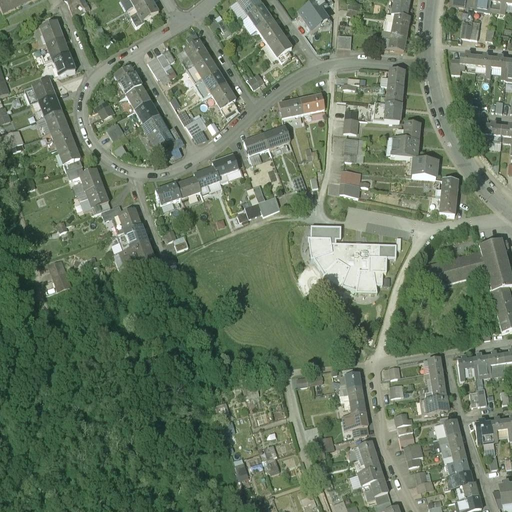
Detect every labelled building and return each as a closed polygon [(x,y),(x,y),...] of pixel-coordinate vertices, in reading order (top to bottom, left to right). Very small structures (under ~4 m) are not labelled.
[(0,0),(0,11),(3,16),(14,11),(14,10),(26,4),(27,5),(36,0),(0,0)] [(77,0),(72,0),(66,4),(74,21),(86,15),(82,8),(77,0)] [(147,0),(127,0),(134,10),(148,1),(147,0)] [(254,0),(243,0),(237,5),(247,19),(261,9),(254,0)] [(328,0),(321,0),(318,3),(324,11),(324,12),(332,6),(328,0)] [(451,0),(450,9),(457,11),(457,10),(465,11),(466,8),(475,10),(476,3),(476,0),(451,0)] [(491,0),(491,5),(490,13),(500,14),(500,17),(504,18),(506,7),(507,0),(491,0)] [(148,1),(134,10),(138,18),(130,22),(136,32),(144,28),(142,26),(157,17),(148,1)] [(409,5),(394,2),(391,19),(394,20),(406,22),(409,5)] [(318,3),(297,17),(311,37),(320,30),(318,28),(325,22),(319,14),(324,11),(318,3)] [(86,6),(82,8),(86,15),(90,12),(86,6)] [(261,9),(247,19),(256,33),(270,23),(261,9)] [(355,13),(349,11),(348,19),(359,21),(360,13),(355,13)] [(406,22),(394,20),(391,36),(406,39),(409,22),(406,22)] [(213,21),(208,24),(214,34),(220,30),(216,25),(213,21)] [(228,32),(221,22),(216,25),(220,30),(223,35),(228,32)] [(270,23),(256,33),(266,47),(280,37),(270,23)] [(56,26),(39,32),(46,48),(62,42),(56,26)] [(472,29),(463,28),(461,41),(470,42),(472,29)] [(391,36),(389,43),(377,41),(375,52),(387,54),(388,53),(403,56),(406,39),(391,36)] [(280,37),(266,47),(277,62),(291,52),(280,37)] [(351,40),(337,39),(336,51),(350,52),(351,40)] [(62,42),(46,48),(49,56),(41,59),(44,67),(52,64),(68,58),(62,42)] [(173,48),(170,42),(164,46),(167,52),(173,48)] [(198,44),(183,53),(187,61),(181,65),(186,73),(207,60),(198,44)] [(168,53),(162,56),(170,67),(175,63),(168,53)] [(162,56),(156,60),(162,69),(164,73),(168,71),(166,69),(169,67),(162,56)] [(471,56),(466,56),(466,60),(461,59),(461,64),(460,69),(461,69),(476,70),(477,61),(471,60),(471,56)] [(68,58),(52,64),(58,81),(74,74),(68,58)] [(488,58),(483,58),(482,61),(477,61),(476,70),(491,72),(492,62),(487,62),(488,58)] [(503,60),(498,59),(498,63),(492,62),(491,72),(506,73),(507,64),(503,63),(503,60)] [(156,60),(147,66),(153,75),(162,69),(156,60)] [(186,73),(185,73),(194,88),(202,83),(216,74),(207,60),(186,73)] [(461,64),(451,64),(451,77),(460,78),(461,69),(460,69),(461,64)] [(129,70),(114,79),(125,99),(140,90),(132,75),(129,70)] [(216,74),(202,83),(211,98),(225,89),(216,74)] [(404,75),(388,74),(386,91),(402,93),(404,75)] [(263,86),(259,80),(255,82),(260,89),(263,86)] [(255,82),(251,85),(256,92),(260,89),(255,82)] [(3,83),(0,84),(0,98),(8,96),(3,83)] [(48,84),(31,90),(32,93),(24,96),(29,110),(38,107),(54,100),(48,84)] [(225,89),(211,98),(220,113),(232,105),(235,104),(225,89)] [(140,90),(125,99),(134,114),(149,105),(140,90)] [(402,93),(386,91),(385,108),(401,110),(402,93)] [(321,99),(299,103),(302,118),(324,113),(321,99)] [(54,100),(38,107),(44,123),(60,116),(54,100)] [(473,101),(462,100),(460,112),(471,113),(473,101)] [(299,103),(278,108),(281,123),(302,118),(299,103)] [(149,105),(134,114),(143,129),(158,120),(149,105)] [(232,105),(221,113),(224,119),(236,112),(232,105)] [(385,108),(368,106),(367,124),(399,127),(401,110),(385,108)] [(103,107),(96,111),(99,115),(106,111),(103,107)] [(106,111),(99,115),(101,119),(108,115),(106,111)] [(60,116),(44,123),(47,130),(38,134),(41,142),(50,139),(66,132),(60,116)] [(7,119),(0,121),(0,129),(0,130),(9,126),(7,119)] [(158,120),(143,129),(155,150),(166,153),(168,158),(177,153),(167,136),(158,120)] [(205,130),(200,122),(195,125),(200,133),(205,130)] [(358,123),(344,122),(343,136),(356,137),(358,123)] [(194,123),(185,129),(191,140),(201,134),(200,133),(195,125),(194,123)] [(492,126),(492,129),(487,129),(486,138),(501,140),(502,130),(496,130),(497,126),(492,126)] [(420,129),(404,127),(402,144),(418,146),(420,129)] [(511,127),(509,127),(509,131),(502,130),(501,140),(511,140),(511,127)] [(283,130),(263,138),(268,152),(289,144),(283,130)] [(66,132),(50,139),(56,155),(73,149),(66,132)] [(183,149),(173,132),(167,136),(177,153),(183,149)] [(475,144),(501,147),(501,140),(486,138),(486,133),(477,133),(475,144)] [(17,136),(6,141),(11,154),(18,151),(22,150),(17,136)] [(118,138),(111,142),(114,146),(120,142),(118,138)] [(263,138),(243,146),(248,159),(268,152),(263,138)] [(358,143),(345,141),(344,156),(357,158),(358,143)] [(120,142),(114,146),(116,150),(123,146),(120,142)] [(402,144),(392,144),(390,161),(413,163),(416,163),(418,146),(402,144)] [(73,149),(56,155),(63,171),(79,165),(73,149)] [(357,158),(344,156),(343,164),(356,165),(357,158)] [(233,159),(212,167),(213,171),(219,185),(219,187),(228,184),(226,178),(238,173),(233,159)] [(416,163),(413,163),(411,181),(435,183),(436,165),(416,163)] [(63,171),(66,178),(81,172),(78,166),(63,171)] [(213,171),(193,179),(195,182),(199,192),(219,185),(213,171)] [(81,172),(67,178),(70,184),(83,179),(81,172)] [(94,175),(79,181),(85,198),(101,192),(94,175)] [(360,176),(342,175),(341,186),(358,189),(360,176)] [(301,177),(291,181),(295,194),(299,192),(300,195),(306,192),(301,177)] [(316,180),(310,181),(312,191),(318,190),(316,180)] [(195,182),(175,189),(180,203),(200,195),(199,192),(195,182)] [(457,185),(442,184),(440,201),(455,202),(457,185)] [(341,186),(340,186),(339,197),(357,201),(358,189),(341,186)] [(175,189),(155,197),(160,210),(180,203),(175,189)] [(101,192),(85,198),(91,214),(107,208),(101,192)] [(253,195),(247,197),(251,208),(258,206),(256,201),(253,195)] [(264,204),(258,206),(260,212),(262,219),(279,213),(275,200),(264,204)] [(455,202),(440,201),(438,218),(454,220),(455,202)] [(88,205),(79,209),(83,218),(91,214),(88,205)] [(251,208),(243,212),(246,222),(261,217),(260,212),(253,214),(251,208)] [(88,216),(90,222),(108,215),(106,209),(88,216)] [(118,211),(99,219),(102,226),(121,219),(118,211)] [(134,214),(117,220),(118,222),(112,225),(118,239),(124,237),(140,230),(134,214)] [(140,230),(124,237),(125,239),(117,242),(122,256),(146,246),(140,230)] [(378,261),(379,249),(358,248),(344,248),(330,247),(329,243),(309,242),(312,263),(324,280),(341,290),(356,294),(376,295),(375,289),(382,289),(382,276),(385,276),(386,261),(382,261),(378,261)] [(185,244),(173,248),(176,255),(187,250),(185,244)] [(500,248),(500,245),(479,250),(480,256),(485,275),(487,283),(490,296),(506,292),(508,298),(511,296),(511,276),(508,277),(502,254),(507,253),(506,246),(500,248)] [(122,256),(113,259),(120,276),(136,270),(149,265),(153,263),(146,246),(122,256)] [(480,256),(428,271),(428,270),(423,271),(427,285),(427,284),(429,292),(472,280),(471,278),(485,275),(480,256)] [(60,265),(48,270),(53,282),(65,277),(60,265)] [(149,265),(136,270),(138,275),(151,270),(149,265)] [(65,278),(53,282),(58,295),(70,290),(65,278)] [(490,296),(489,297),(494,313),(495,312),(501,337),(509,335),(511,334),(511,314),(508,298),(506,292),(490,296)] [(511,352),(507,353),(508,357),(502,358),(503,368),(511,366),(511,352)] [(495,355),(490,356),(491,360),(487,360),(488,370),(503,368),(502,358),(496,359),(495,355)] [(480,357),(475,358),(476,362),(471,363),(473,372),(475,384),(489,381),(488,370),(487,360),(481,361),(480,357)] [(461,364),(457,365),(460,385),(464,385),(463,374),(473,372),(471,363),(466,364),(465,360),(460,360),(461,364)] [(439,363),(426,364),(428,378),(440,376),(439,363)] [(399,371),(383,372),(383,383),(399,382),(399,371)] [(440,376),(428,378),(430,391),(442,389),(440,376)] [(357,378),(344,381),(346,394),(360,392),(357,378)] [(388,390),(390,402),(403,400),(402,388),(388,390)] [(430,391),(427,392),(428,397),(425,398),(424,399),(425,405),(432,404),(444,402),(442,389),(430,391)] [(360,392),(346,394),(349,407),(362,405),(360,392)] [(484,393),(476,394),(476,397),(479,411),(486,409),(484,393)] [(476,397),(469,398),(471,412),(479,411),(476,397)] [(444,402),(432,404),(434,417),(446,415),(444,402)] [(362,405),(349,407),(351,420),(364,418),(362,405)] [(364,418),(351,420),(342,422),(344,436),(352,434),(365,432),(366,432),(364,418)] [(394,421),(396,431),(398,431),(407,429),(405,419),(394,421)] [(497,422),(492,422),(493,426),(489,427),(491,436),(506,434),(504,424),(498,425),(497,422)] [(483,428),(483,424),(478,425),(478,428),(474,429),(477,449),(493,447),(491,436),(489,427),(483,428)] [(224,440),(235,437),(231,425),(220,428),(224,440)] [(455,425),(443,428),(446,441),(458,438),(455,425)] [(407,429),(398,431),(399,438),(412,436),(410,428),(407,429)] [(365,432),(352,434),(353,443),(366,440),(365,432)] [(446,441),(438,443),(440,449),(447,447),(449,454),(461,451),(458,438),(446,441)] [(411,439),(400,442),(403,451),(413,448),(411,439)] [(317,457),(333,455),(332,441),(315,443),(317,457)] [(370,447),(357,451),(361,464),(374,460),(370,447)] [(414,449),(402,452),(405,465),(417,462),(414,449)] [(461,451),(449,454),(440,456),(442,462),(451,460),(452,466),(465,463),(461,451)] [(374,460),(361,464),(365,477),(378,473),(374,460)] [(494,460),(487,461),(489,474),(496,473),(494,460)] [(233,465),(237,485),(247,483),(243,463),(233,465)] [(465,463),(452,466),(455,479),(468,476),(465,463)] [(365,477),(357,480),(361,492),(369,489),(382,485),(378,473),(365,477)] [(455,479),(447,481),(450,494),(459,492),(461,491),(471,488),(468,476),(455,479)] [(511,487),(508,488),(507,484),(502,485),(502,489),(498,490),(499,494),(501,508),(502,508),(511,506),(511,487)] [(382,485),(369,489),(374,502),(386,498),(382,485)] [(429,486),(416,489),(418,496),(431,493),(429,486)] [(471,488),(461,491),(464,503),(464,504),(476,501),(473,488),(471,488)] [(499,494),(492,495),(498,511),(502,510),(502,508),(501,508),(499,494)] [(479,511),(476,501),(464,504),(464,503),(459,505),(460,511),(479,511)]
